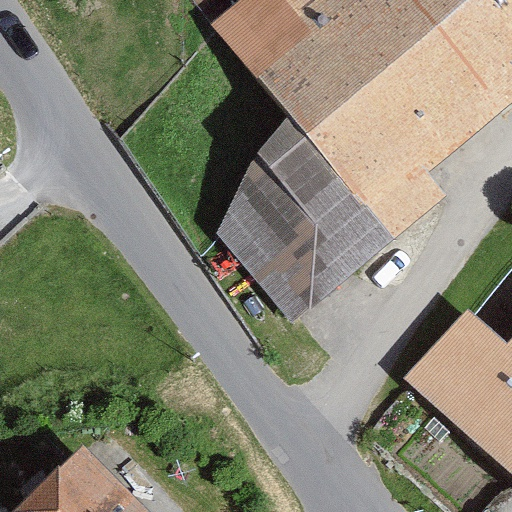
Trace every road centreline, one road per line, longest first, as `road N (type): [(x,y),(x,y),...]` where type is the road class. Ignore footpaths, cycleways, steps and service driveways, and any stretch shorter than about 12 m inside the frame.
road 1 (unclassified): [(344,511),(0,17)]
road 2 (track): [(511,171),(296,438)]
